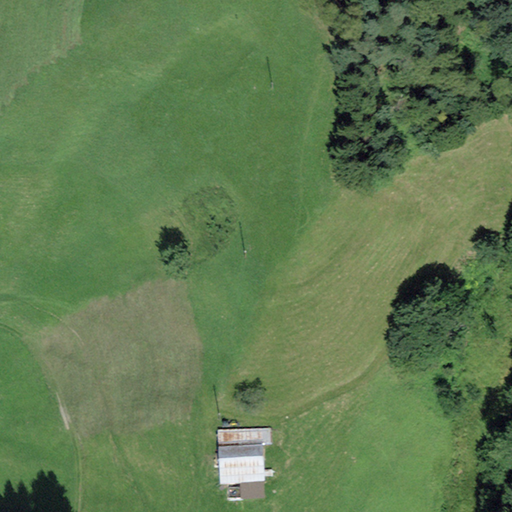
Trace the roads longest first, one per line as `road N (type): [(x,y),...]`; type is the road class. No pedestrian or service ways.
road 1 (track): [(511,164),(480,186),(455,247),(361,382),(271,421),(202,420),(193,511)]
road 2 (track): [(77,511),(74,441),(50,365),(10,323),(0,323)]
